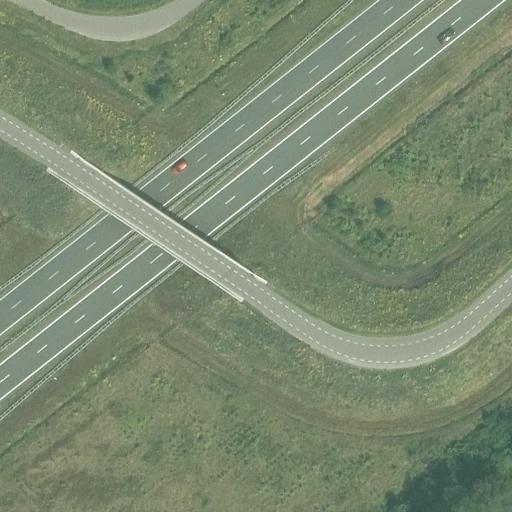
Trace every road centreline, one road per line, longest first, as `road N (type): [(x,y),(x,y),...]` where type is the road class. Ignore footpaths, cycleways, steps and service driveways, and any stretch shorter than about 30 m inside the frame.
road 1 (trunk): [(0,386),(486,0)]
road 2 (trunk): [(405,0),(0,320)]
road 3 (tertiary): [(0,120),(253,289)]
road 4 (tertiary): [(511,282),(443,338),(381,353),(317,333),(253,289)]
road 5 (unclassified): [(193,0),(159,23),(113,32),(20,0)]
